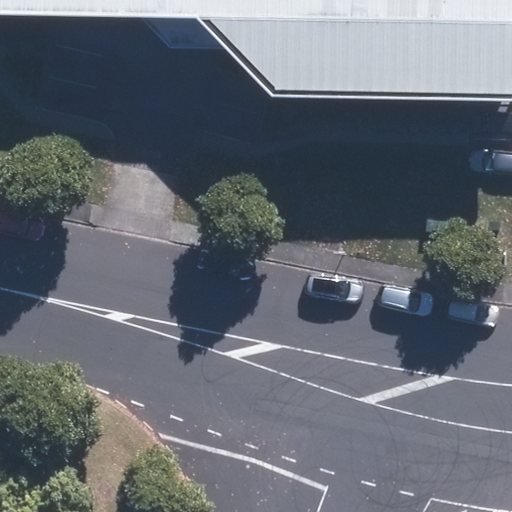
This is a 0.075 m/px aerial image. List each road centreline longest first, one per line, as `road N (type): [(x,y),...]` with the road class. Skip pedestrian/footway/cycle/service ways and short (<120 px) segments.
road 1 (residential): [(387,394),(0,289)]
road 2 (residential): [(511,411),(387,394)]
road 3 (residential): [(343,511),(387,394)]
